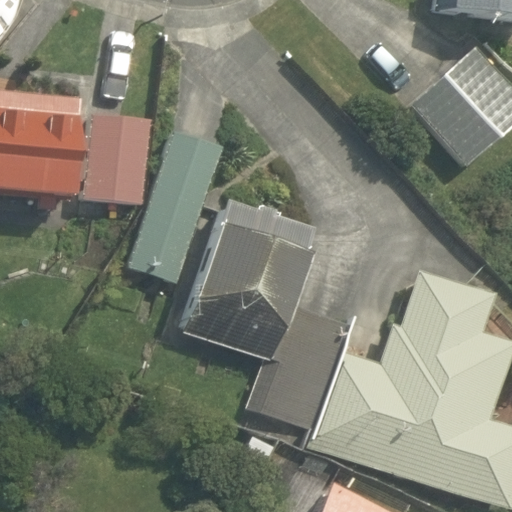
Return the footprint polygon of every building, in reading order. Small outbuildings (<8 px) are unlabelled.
[(511,0),(439,0),(437,23),(511,30),(511,0)] [(498,146),(435,83),(398,120),(461,183),(498,146)] [(0,95),(0,205),(142,214),(147,116),(34,110),(35,97),(0,95)] [(167,290),(217,156),(177,141),(127,275),(167,290)] [(287,334),(310,274),(234,244),(199,334),(273,363),(252,415),(307,436),(339,354),(287,334)] [(343,347),(304,447),(474,511),(511,511),(511,427),(508,426),(511,415),(511,342),(503,339),(511,314),(511,311),(427,280),(394,366),(343,347)] [(406,511),(324,477),(309,511),(406,511)]
